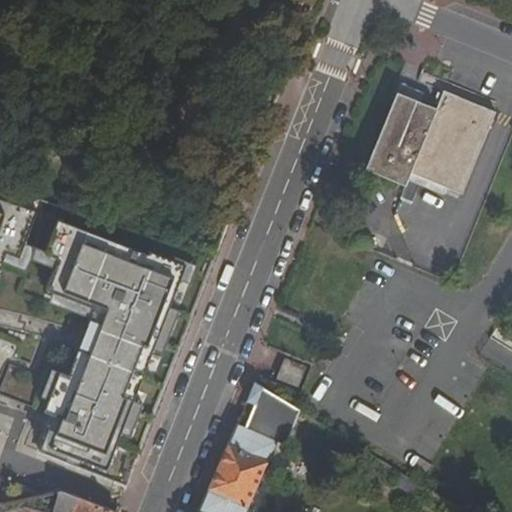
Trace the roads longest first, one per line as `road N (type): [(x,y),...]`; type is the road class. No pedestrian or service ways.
road 1 (residential): [(366,0),(159,511)]
road 2 (residential): [(511,53),(390,0)]
